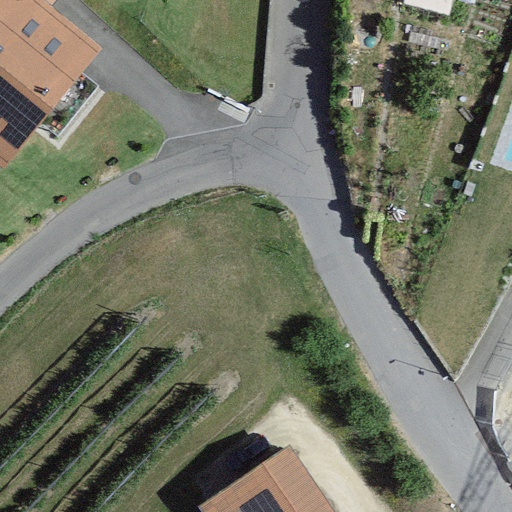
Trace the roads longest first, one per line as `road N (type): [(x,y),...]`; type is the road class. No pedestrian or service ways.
road 1 (residential): [(292,150),(370,317),(504,511)]
road 2 (residential): [(0,304),(117,212),(292,150)]
road 3 (residential): [(302,0),(292,150)]
road 4 (unknown): [(449,432),(511,310)]
